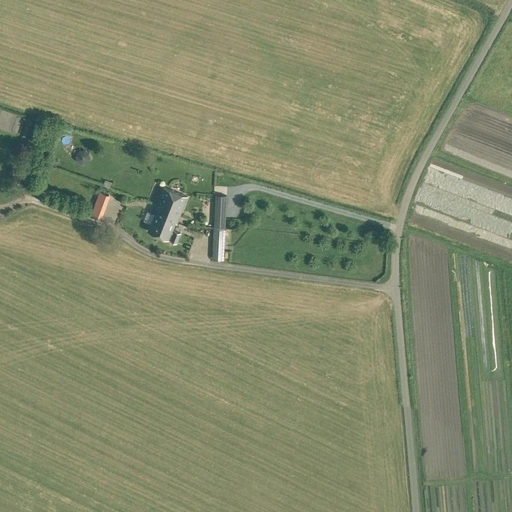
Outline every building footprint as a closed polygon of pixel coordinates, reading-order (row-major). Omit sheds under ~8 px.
[(88,161),(89,158),(88,155),(86,152),(84,151),(81,150),(78,151),(76,152),(75,153),(74,156),(74,158),(75,161),(77,163),(79,165),(82,165),(85,164),(87,163),(88,161)] [(49,163),(55,166),(58,159),(52,157),(49,163)] [(163,186),(156,204),(167,209),(169,212),(166,217),(176,221),(187,195),(163,186)] [(99,192),(98,196),(97,197),(108,201),(110,196),(99,192)] [(154,213),(148,230),(176,241),(180,232),(172,228),(175,221),(176,222),(176,221),(166,217),(169,212),(167,209),(156,204),(153,212),(154,213)] [(104,212),(93,208),(91,214),(102,217),(104,212)] [(214,226),(213,250),(212,258),(223,259),(223,251),(224,227),(214,226)]
